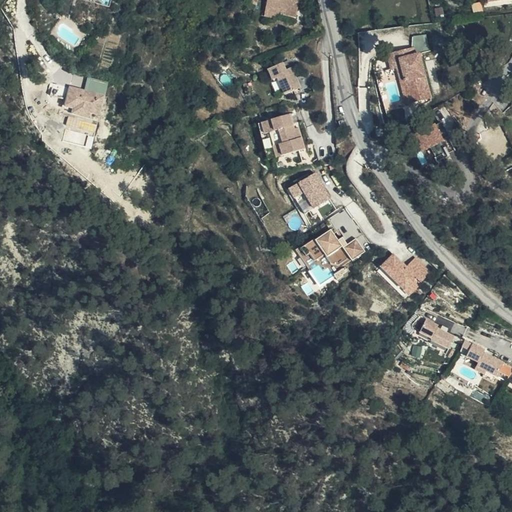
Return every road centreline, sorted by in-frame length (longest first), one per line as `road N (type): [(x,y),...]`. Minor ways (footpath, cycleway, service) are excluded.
road 1 (residential): [(370,156),(461,199),(465,138),(511,62)]
road 2 (residential): [(370,156),(428,243),(511,316)]
road 3 (residential): [(323,0),(347,101),(370,156)]
